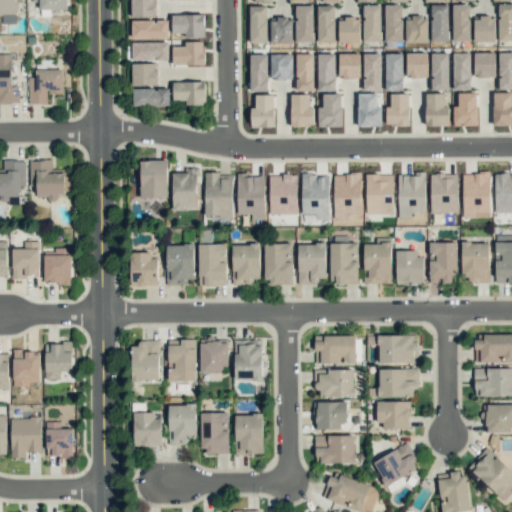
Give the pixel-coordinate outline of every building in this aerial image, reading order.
[(16,23),(15,0),(0,0),(0,21),(0,24),(16,23)] [(32,0),(32,2),(39,2),(39,10),(67,9),(66,0),(32,0)] [(130,0),(131,17),(155,17),(155,0),(130,0)] [(448,41),(448,4),(430,4),(431,41),(448,41)] [(470,41),(469,4),(452,4),(452,41),(470,41)] [(498,41),(511,40),(511,4),(498,4),(498,41)] [(250,43),(267,42),(266,5),(249,6),(250,43)] [(295,42),(313,42),(313,5),(295,5),(295,42)] [(334,42),(334,5),(317,5),(317,42),(334,42)] [(380,5),(362,5),(363,42),(381,41),(380,5)] [(385,42),(402,41),(402,5),(384,5),(385,42)] [(204,14),(171,14),(172,33),(184,33),(184,38),(204,37),(204,14)] [(427,42),(428,17),(405,17),(405,42),(427,42)] [(494,41),(495,17),(474,17),(474,41),(494,41)] [(292,43),(292,18),(270,18),(270,43),(292,43)] [(359,18),(338,18),(338,43),(360,42),(359,18)] [(132,38),(168,38),(168,20),(131,20),(132,38)] [(203,41),(184,42),(184,46),(172,46),(172,65),(204,64),(203,41)] [(132,60),(168,60),(169,42),(132,42),(132,60)] [(427,52),(406,53),(406,77),(427,77),(427,52)] [(494,52),(473,53),(474,77),(495,77),(494,52)] [(498,89),(511,89),(511,52),(498,53),(498,89)] [(11,86),(11,53),(0,53),(0,103),(19,103),(18,86),(11,86)] [(293,78),(292,53),(269,54),(270,79),(293,78)] [(313,53),(295,53),(296,90),(313,90),(313,53)] [(334,91),(335,54),(317,53),(317,91),(334,91)] [(338,53),(339,78),(360,78),(360,53),(338,53)] [(363,90),(381,90),(380,53),(363,53),(363,90)] [(385,90),(403,90),(402,53),(385,53),(385,90)] [(448,53),(431,53),(431,90),(448,90),(448,53)] [(470,53),(452,53),(453,90),(470,89),(470,53)] [(250,91),(267,91),(267,54),(249,54),(250,91)] [(131,84),(157,85),(157,63),(132,63),(131,84)] [(28,77),(28,103),(47,103),(46,94),(63,94),(63,69),(35,69),(35,77),(28,77)] [(172,82),(173,100),(185,100),(185,105),(205,104),(204,81),(172,82)] [(169,88),(132,88),(132,106),(169,106),(169,88)] [(476,126),(476,93),(457,92),(457,106),(453,106),(453,125),(476,126)] [(318,127),(341,126),(341,93),(322,94),(323,107),(317,107),(318,127)] [(357,126),(381,127),(381,106),(376,106),(376,93),(358,93),(357,126)] [(408,93),(390,94),(390,106),(385,106),(386,125),(408,125),(408,93)] [(448,126),(448,106),(443,106),(443,93),(425,93),(425,125),(448,126)] [(492,125),(511,125),(511,105),(511,93),(493,93),(492,125)] [(251,127),(274,127),(273,94),(255,95),(255,107),(250,107),(251,127)] [(290,126),(313,126),(314,107),(308,107),(309,94),(291,94),(290,126)] [(30,187),(36,186),(36,197),(47,196),(47,200),(57,200),(57,194),(64,194),(64,168),(51,169),(51,159),(29,160),(30,187)] [(0,201),(8,202),(7,196),(20,195),(20,186),(25,186),(25,160),(3,160),(3,169),(0,169),(0,201)] [(167,160),(140,160),(140,198),(168,197),(167,160)] [(171,172),(173,209),(198,209),(197,167),(184,167),(184,172),(171,172)] [(462,172),(462,217),(489,217),(489,172),(462,172)] [(205,216),(232,216),(231,173),(204,173),(205,216)] [(333,174),(334,218),(347,218),(347,213),(361,213),(360,173),(333,174)] [(424,173),(397,173),(398,218),(412,218),(412,213),(425,212),(424,173)] [(429,174),(430,213),(457,213),(457,173),(429,174)] [(511,173),(494,173),(494,212),(511,211),(511,173)] [(264,174),(236,174),(237,214),(251,214),(251,219),(264,219),(264,174)] [(269,213),(296,213),(297,175),(269,174),(269,213)] [(301,214),(315,214),(315,219),(329,219),(329,174),(301,174),(301,214)] [(366,214),(393,213),(392,174),(365,174),(366,214)] [(511,282),(511,234),(495,235),(495,257),(494,257),(495,283),(511,282)] [(357,243),(348,243),(348,236),(330,236),(330,283),(358,283),(357,243)] [(11,277),(39,277),(39,241),(23,241),(23,248),(12,248),(11,277)] [(455,242),(428,242),(429,258),(428,258),(429,283),(441,283),(456,283),(455,242)] [(461,242),(461,281),(489,281),(489,242),(461,242)] [(225,243),(198,244),(198,285),(226,285),(225,243)] [(265,284),(292,284),(292,243),(264,243),(265,284)] [(298,282),(325,281),(325,243),(297,244),(298,282)] [(364,283),(391,283),(390,243),(363,243),(364,283)] [(166,245),(166,283),(194,282),(194,244),(166,245)] [(231,244),(232,283),(260,282),(259,244),(231,244)] [(43,283),(70,283),(71,248),(54,248),(54,255),(44,254),(43,283)] [(395,250),(396,282),(423,282),(423,256),(416,256),(416,250),(395,250)] [(130,254),(130,285),(158,285),(157,253),(130,254)] [(366,336),(367,345),(378,344),(378,363),(414,362),(414,353),(417,352),(417,334),(366,336)] [(511,334),(483,334),(483,339),(474,339),(474,362),(511,361),(511,334)] [(355,335),(314,335),(314,363),(355,363),(355,335)] [(132,381),(160,379),(158,339),(138,340),(138,345),(130,346),(132,381)] [(195,339),(167,339),(168,381),(196,380),(195,339)] [(200,339),(199,372),(221,373),(221,366),(227,366),(228,340),(200,339)] [(234,379),(261,379),(262,340),(234,339),(234,379)] [(45,379),(60,379),(60,372),(72,371),(72,342),(44,343),(45,379)] [(39,382),(39,350),(12,350),(13,386),(29,386),(29,382),(39,382)] [(0,388),(9,388),(8,352),(0,352),(0,388)] [(511,367),(474,368),(474,396),(511,395),(511,367)] [(418,368),(378,369),(378,397),(412,396),(412,389),(418,389),(418,368)] [(353,369),(316,369),(316,397),(354,396),(353,369)] [(315,428),(346,428),(346,402),(316,401),(315,428)] [(378,428),(409,428),(410,401),(378,401),(378,428)] [(168,405),(168,445),(187,444),(187,439),(196,438),(195,404),(168,405)] [(511,404),(483,404),(484,433),(511,432),(511,404)] [(161,418),(154,418),(154,412),(134,412),(133,445),(161,445),(161,418)] [(228,412),(201,412),(201,453),(228,453),(228,412)] [(235,414),(234,454),(262,454),(263,414),(235,414)] [(41,451),(40,417),(10,417),(11,458),(25,458),(25,452),(41,451)] [(73,457),(72,428),(61,428),(60,421),(45,421),(46,458),(73,457)] [(354,463),(354,435),(314,435),(315,463),(354,463)] [(386,486),(419,467),(405,443),(372,462),(386,486)] [(511,487),(511,471),(487,447),(467,467),(501,499),(511,487)] [(322,498),(365,511),(370,511),(378,488),(330,472),(322,498)] [(439,511),(468,511),(467,472),(439,473),(439,511)]
